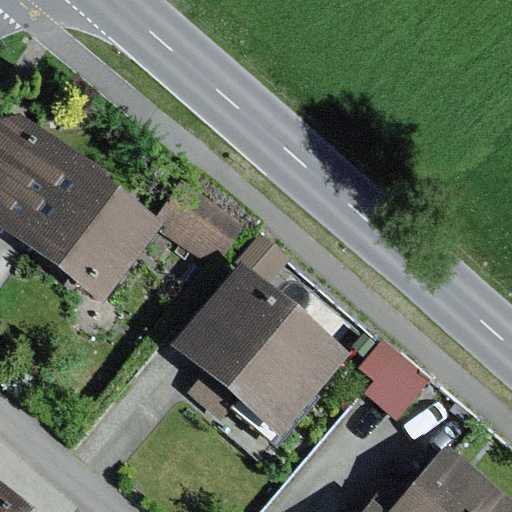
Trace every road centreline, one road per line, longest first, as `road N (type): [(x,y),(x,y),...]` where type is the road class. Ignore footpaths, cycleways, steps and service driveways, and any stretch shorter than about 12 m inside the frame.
road 1 (primary): [(109,0),(511,351)]
road 2 (residential): [(0,416),(107,511)]
